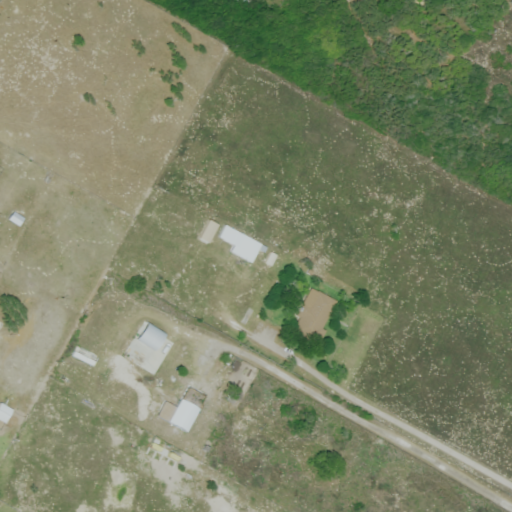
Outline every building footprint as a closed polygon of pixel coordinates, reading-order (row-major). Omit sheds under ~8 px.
[(17,225),(22,218),(12,212),(8,218),(17,225)] [(209,219),(219,224),(209,241),(200,236),(209,219)] [(218,236),(225,224),(261,243),(250,262),(230,250),(233,244),(218,236)] [(295,314),(311,286),(337,300),(321,328),(326,330),(317,345),(291,331),(299,317),(295,314)] [(144,328),(160,336),(146,362),(130,353),(144,328)] [(190,346),(191,359),(174,361),(173,348),(190,346)] [(175,405),(179,398),(198,408),(186,431),(157,415),(165,400),(175,405)] [(0,403),(1,402),(13,409),(5,422),(0,419),(0,403)]
